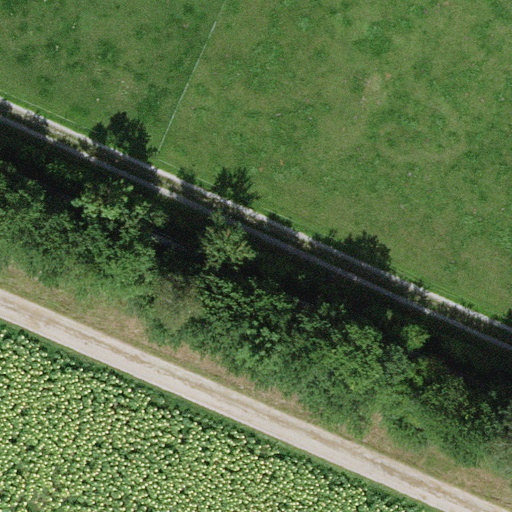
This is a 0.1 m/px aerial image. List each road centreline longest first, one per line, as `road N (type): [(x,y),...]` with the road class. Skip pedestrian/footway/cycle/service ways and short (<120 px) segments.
road 1 (track): [(511,340),(0,108)]
road 2 (track): [(0,303),(465,511)]
